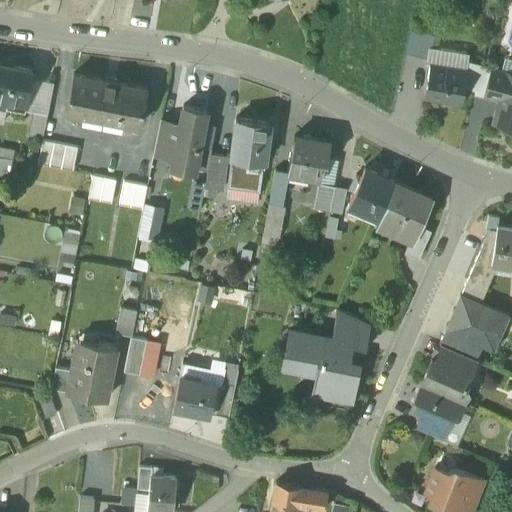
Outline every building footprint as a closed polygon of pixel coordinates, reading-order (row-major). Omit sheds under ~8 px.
[(434,36),(422,33),(417,56),(428,59),(434,36)] [(32,69),(0,63),(0,106),(6,107),(7,101),(25,105),(32,69)] [(466,70),(425,63),(422,79),(427,80),(425,96),(461,102),(466,70)] [(511,74),(493,70),(487,92),(501,96),(495,119),(511,123),(511,74)] [(105,80),(73,74),(66,111),(139,125),(147,88),(115,82),(116,80),(105,78),(105,80)] [(172,158),(172,161),(196,165),(200,146),(200,145),(206,111),(183,106),(179,123),(172,158)] [(47,115),(33,112),(29,133),(43,136),(47,115)] [(270,122),(236,118),(231,157),(262,161),(264,161),(270,122)] [(174,122),(160,119),(153,155),(166,158),(167,157),(172,158),(179,123),(174,122)] [(54,143),(59,125),(48,122),(44,140),(54,143)] [(331,143),(294,136),(287,172),(287,173),(289,173),(320,179),(324,161),(327,162),(331,143)] [(42,141),(37,164),(71,171),(76,148),(42,141)] [(196,165),(195,169),(207,172),(210,154),(212,148),(200,146),(196,165)] [(226,156),(210,154),(207,172),(204,188),(222,190),(226,156)] [(12,160),(0,157),(0,176),(8,178),(12,160)] [(262,161),(231,157),(228,181),(259,185),(262,161)] [(395,181),(364,168),(348,205),(365,212),(366,210),(379,216),(395,181)] [(287,172),(275,170),(269,204),(283,206),(289,173),(287,173),(287,172)] [(115,180),(92,176),(87,201),(110,205),(115,180)] [(430,197),(395,181),(379,216),(377,222),(411,237),(413,237),(418,225),(430,197)] [(119,206),(141,211),(146,188),(124,183),(119,206)] [(318,183),(313,209),(329,212),(334,186),(318,183)] [(346,189),(334,186),(329,212),(341,214),(346,189)] [(165,207),(146,202),(139,234),(157,239),(165,207)] [(283,206),(269,204),(263,233),(276,235),(279,236),(284,206),(283,206)] [(328,237),(340,238),(342,216),(329,215),(328,237)] [(413,237),(411,237),(404,253),(418,259),(431,231),(418,225),(413,237)] [(511,227),(497,225),(497,230),(496,230),(492,256),(492,257),(499,258),(497,263),(511,265),(511,227)] [(489,228),(479,251),(492,256),(496,230),(489,228)] [(276,235),(263,233),(262,240),(263,241),(261,252),(273,254),(276,235)] [(461,294),(459,293),(444,330),(446,330),(441,342),(450,346),(475,358),(480,345),(493,350),(509,314),(480,302),(499,258),(492,257),(479,251),(461,294)] [(136,311),(120,308),(115,333),(131,337),(136,311)] [(369,323),(339,310),(337,310),(335,325),(345,327),(341,344),(347,345),(364,348),(369,323)] [(345,327),(335,325),(332,340),(290,332),(285,354),(307,358),(304,370),(317,373),(314,392),(351,399),(357,366),(343,364),(347,345),(341,344),(345,327)] [(131,337),(124,372),(139,375),(146,340),(131,337)] [(161,344),(146,340),(139,375),(154,378),(161,344)] [(97,349),(81,346),(79,358),(73,357),(71,370),(66,392),(106,400),(116,346),(98,343),(97,349)] [(475,358),(450,346),(444,360),(471,372),(476,359),(475,358)] [(227,358),(221,382),(235,385),(239,360),(227,358)] [(444,360),(436,364),(431,362),(421,385),(462,402),(467,391),(465,386),(471,372),(444,360)] [(71,370),(55,367),(51,389),(66,392),(71,370)] [(216,385),(179,377),(173,407),(210,415),(216,385)] [(235,385),(221,382),(215,415),(228,418),(235,385)] [(462,402),(421,385),(411,408),(416,410),(419,418),(446,430),(452,416),(457,413),(462,402)] [(48,395),(37,399),(45,420),(56,416),(48,395)] [(446,430),(419,418),(415,429),(441,441),(446,430)] [(152,470),(139,468),(137,490),(137,492),(149,493),(150,478),(151,478),(152,470)] [(434,469),(425,493),(433,496),(431,504),(453,511),(460,511),(463,506),(473,477),(455,470),(447,474),(434,469)] [(485,481),(473,477),(463,506),(474,510),(485,481)] [(151,478),(150,478),(149,493),(146,511),(172,511),(176,480),(151,478)] [(299,489),(276,485),(271,511),(295,511),(296,506),(299,489)] [(137,492),(137,490),(123,489),(121,507),(135,508),(137,492)] [(311,491),(299,489),(296,506),(308,509),(311,491)] [(327,494),(311,491),(308,509),(324,511),(327,494)] [(92,511),(93,500),(79,499),(78,511),(92,511)]
